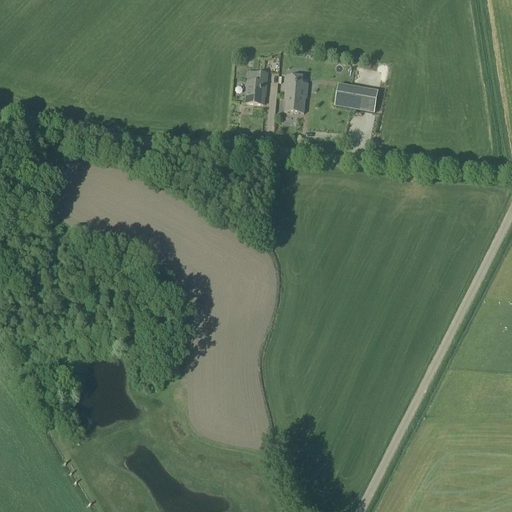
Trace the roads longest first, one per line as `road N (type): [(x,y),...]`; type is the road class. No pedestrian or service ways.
road 1 (tertiary): [(0,106),(72,125),(511,176)]
road 2 (unclassified): [(359,511),(511,208)]
